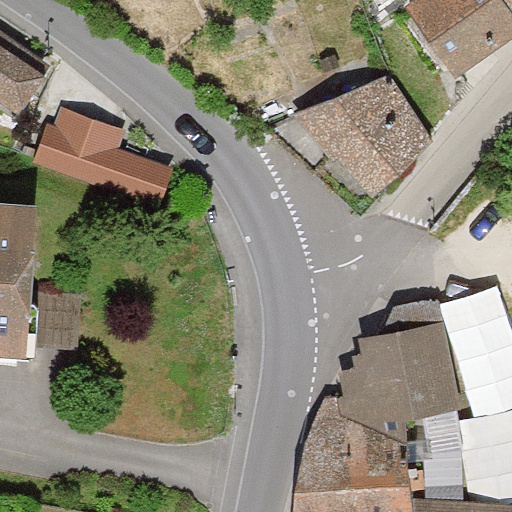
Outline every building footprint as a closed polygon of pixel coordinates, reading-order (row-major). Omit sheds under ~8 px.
[(511,30),(511,15),(509,11),(499,0),(418,0),(409,7),(461,72),(511,30)] [(511,0),(499,0),(509,11),(511,8),(511,0)] [(0,95),(18,108),(40,76),(0,49),(0,95)] [(292,114),(373,195),(427,138),(383,75),(292,114)] [(166,168),(111,149),(119,127),(61,107),(54,129),(45,126),(32,161),(154,202),(166,168)] [(0,351),(25,353),(30,203),(0,202),(0,351)] [(385,306),(341,396),(318,399),(295,487),(294,511),(510,511),(510,500),(461,499),(461,454),(427,455),(428,495),(403,495),(403,410),(450,403),(437,302),(385,306)]
